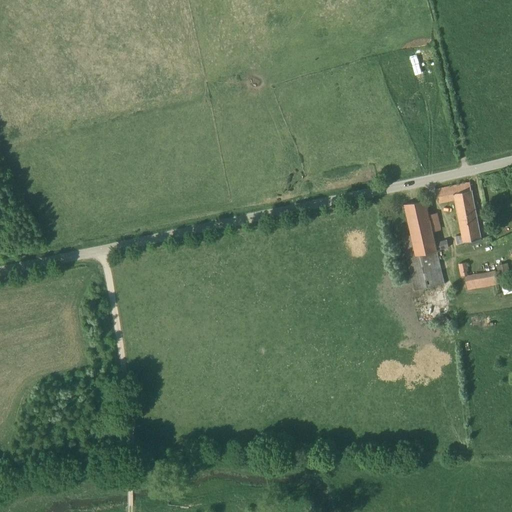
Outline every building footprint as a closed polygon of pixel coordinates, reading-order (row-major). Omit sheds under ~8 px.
[(471,190),(470,183),(437,189),(440,203),(455,200),(463,235),(464,242),(482,239),(472,190),(471,190)] [(429,215),(426,200),(404,204),(411,235),(402,237),(414,291),(445,284),(437,251),(449,248),(447,240),(443,241),(436,242),(433,232),(442,229),(440,222),(431,224),(429,215)] [(461,276),(468,275),(465,263),(458,264),(461,276)] [(501,282),(511,279),(508,263),(496,266),(501,282)] [(467,291),(498,285),(496,270),(464,276),(467,291)]
